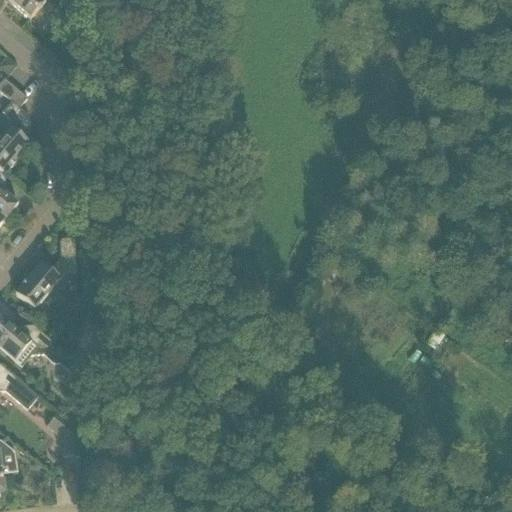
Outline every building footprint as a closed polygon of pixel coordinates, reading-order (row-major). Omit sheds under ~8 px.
[(46,4),(41,0),(3,0),(30,22),(46,4)] [(11,132),(0,144),(0,174),(0,175),(4,178),(30,148),(22,141),(29,132),(29,124),(28,119),(19,111),(27,101),(5,82),(0,87),(0,94),(12,105),(3,116),(10,122),(8,125),(9,130),(11,132)] [(0,192),(0,175),(0,174),(0,224),(2,226),(18,208),(0,192)] [(15,297),(30,310),(34,313),(60,283),(60,282),(61,280),(76,280),(75,242),(62,242),(59,246),(60,266),(57,269),(55,268),(50,274),(41,266),(15,297)] [(66,357),(52,344),(36,331),(27,342),(1,320),(0,320),(0,352),(15,365),(22,371),(32,358),(42,357),(54,367),(59,366),(79,384),(78,366),(66,357)] [(38,400),(23,387),(0,367),(0,394),(3,394),(27,414),(38,400)] [(79,460),(80,440),(80,436),(58,417),(47,430),(63,445),(63,460),(79,460)] [(0,493),(4,493),(2,479),(18,476),(15,455),(0,442),(0,493)]
